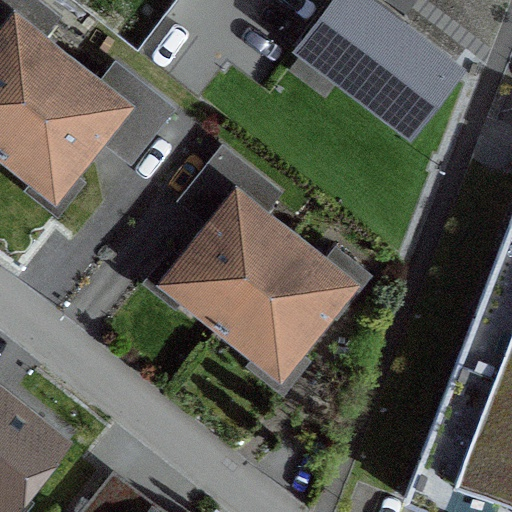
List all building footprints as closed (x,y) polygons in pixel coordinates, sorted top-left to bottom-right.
[(107,71),(94,87),(37,41),(49,25),(18,0),(13,0),(3,14),(13,22),(1,37),(0,37),(0,148),(51,190),(108,119),(118,106),(128,113),(141,97),(107,71)] [(389,20),(363,0),(335,0),(298,50),(411,135),(459,72),(389,20)] [(225,189),(235,197),(224,210),(168,281),(277,368),(334,296),(343,284),(353,292),(366,276),(325,243),(312,259),(306,254),(258,216),(271,200),(237,173),(225,189)] [(511,511),(511,210),(400,500),(430,511),(511,511)] [(0,511),(3,511),(58,444),(0,398),(0,511)] [(111,511),(123,497),(104,481),(88,501),(102,511),(111,511)]
